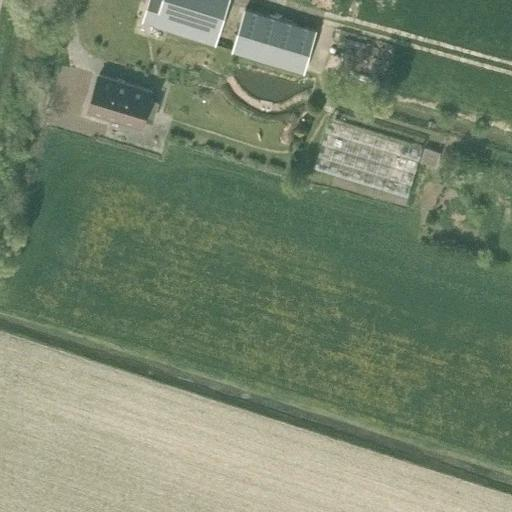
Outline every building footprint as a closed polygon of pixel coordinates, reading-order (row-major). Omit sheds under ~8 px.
[(149,0),(143,25),(215,48),(230,0),(149,0)] [(316,30),(245,8),(233,49),(304,70),(316,30)] [(151,91),(97,74),(86,111),(140,128),(151,91)] [(329,123),(314,171),(407,200),(422,151),(329,123)] [(441,151),(425,146),(420,161),(436,166),(441,151)]
